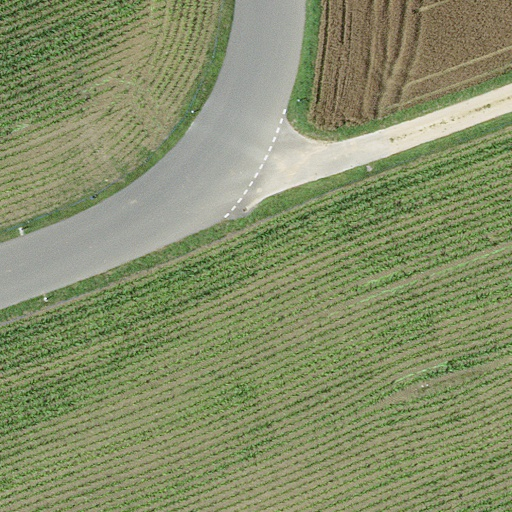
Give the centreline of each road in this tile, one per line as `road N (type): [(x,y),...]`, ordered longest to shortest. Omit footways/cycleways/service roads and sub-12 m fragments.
road 1 (tertiary): [(0,274),(199,191),(239,135),(271,0)]
road 2 (track): [(511,91),(199,191)]
